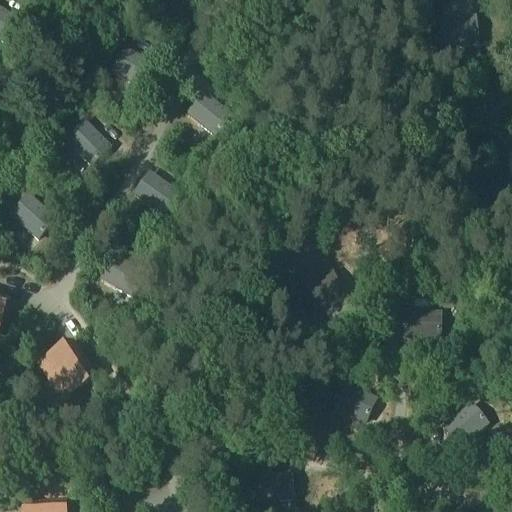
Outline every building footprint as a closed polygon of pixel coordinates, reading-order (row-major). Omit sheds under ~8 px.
[(0,12),(0,45),(4,48),(18,25),(0,12)] [(476,21),(438,25),(442,52),(479,48),(476,21)] [(112,78),(145,95),(158,70),(125,53),(112,78)] [(186,119),(217,142),(235,122),(204,97),(186,119)] [(65,146),(91,173),(111,152),(85,126),(65,146)] [(133,200),(164,222),(179,198),(149,177),(133,200)] [(9,220),(38,246),(57,224),(29,200),(9,220)] [(114,259),(100,284),(132,303),(147,279),(114,259)] [(296,292),(309,317),(344,302),(331,277),(296,292)] [(441,316),(403,316),(403,343),(441,343),(441,316)] [(60,382),(51,388),(62,405),(95,383),(72,348),(48,364),(51,370),(60,382)] [(332,413),(366,428),(377,403),(343,388),(332,413)] [(459,453),(488,431),(471,409),(442,431),(459,453)] [(291,475),(254,481),(257,508),(294,503),(291,475)]
